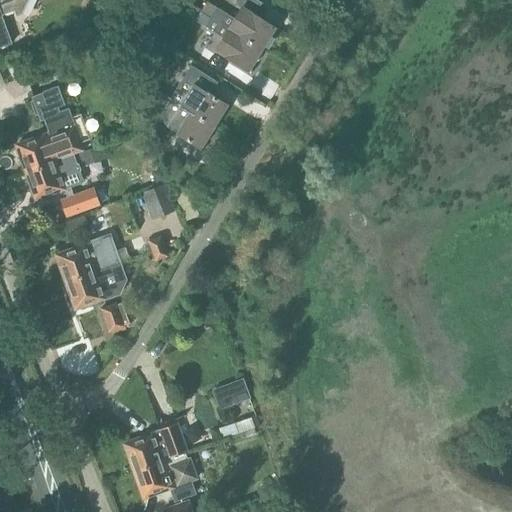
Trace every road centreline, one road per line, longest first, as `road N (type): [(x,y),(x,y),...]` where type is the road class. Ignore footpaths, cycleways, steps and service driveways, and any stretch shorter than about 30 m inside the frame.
road 1 (unclassified): [(60,410),(105,391),(241,179),(374,0)]
road 2 (unclassified): [(60,410),(0,245)]
road 3 (primary): [(0,349),(65,511)]
